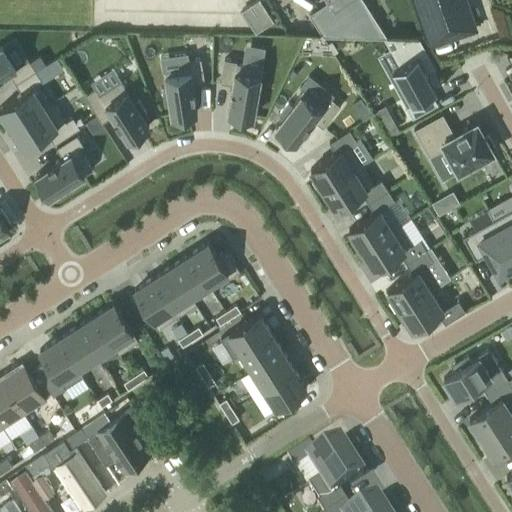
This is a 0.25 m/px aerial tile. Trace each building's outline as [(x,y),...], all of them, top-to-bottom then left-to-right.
[(253,0),(239,9),(255,33),(275,20),(262,0),(253,0)] [(327,2),(309,13),(323,35),(387,37),(363,0),(349,0),(333,11),(327,2)] [(326,0),(333,11),(349,0),(326,0)] [(466,0),(415,0),(431,44),(476,28),(466,0)] [(362,99),(392,82),(365,37),(336,54),(362,99)] [(432,93),(437,90),(426,71),(425,69),(432,65),(433,67),(435,66),(419,38),(384,38),(389,48),(399,65),(392,69),(410,101),(405,104),(412,117),(438,103),(437,102),(435,103),(430,94),(432,93)] [(0,77),(9,72),(15,83),(35,69),(29,59),(16,67),(2,46),(0,46),(0,77)] [(167,90),(163,90),(165,105),(169,104),(171,115),(197,111),(192,84),(204,82),(201,58),(188,60),(189,67),(164,70),(167,90)] [(224,61),(220,82),(232,84),(227,112),(232,112),(231,117),(247,120),(248,115),(253,116),(262,67),(237,62),(237,60),(225,58),(224,61)] [(22,93),(0,106),(0,110),(11,128),(53,101),(53,100),(49,103),(37,84),(42,80),(35,69),(15,83),(22,93)] [(95,88),(84,94),(102,121),(112,115),(127,139),(149,125),(143,115),(146,112),(138,99),(134,102),(127,90),(121,80),(99,94),(95,88)] [(282,117),(276,125),(296,141),(314,118),(324,126),(340,105),(330,97),(324,105),(304,90),(292,105),(288,102),(279,114),(282,117)] [(53,101),(11,128),(24,148),(47,133),(54,143),(74,130),(67,120),(66,121),(53,101)] [(493,151),(492,149),(495,147),(488,134),(485,136),(476,121),(454,134),(442,113),(414,129),(429,156),(445,147),(458,171),(493,151)] [(312,180),(319,191),(361,164),(349,144),(356,139),(349,129),(329,142),(336,152),(310,168),(316,177),(312,180)] [(63,157),(36,174),(50,196),(59,190),(61,194),(74,186),(72,182),(92,169),(78,148),(83,144),(76,134),(56,147),(63,157)] [(368,202),(388,189),(381,179),(374,183),(361,164),(319,191),(326,202),(330,199),(336,208),(361,192),(368,202)] [(350,240),(357,251),(400,224),(387,204),(394,199),(388,189),(368,202),(374,212),(349,228),(354,237),(350,240)] [(437,211),(459,200),(453,189),(431,199),(437,211)] [(0,233),(8,228),(6,224),(10,221),(1,208),(0,208),(0,233)] [(511,209),(511,220),(499,228),(511,251),(511,208),(511,209)] [(400,252),(406,262),(426,249),(420,239),(412,244),(400,224),(357,251),(364,262),(369,259),(374,268),(400,252)] [(499,273),(507,269),(509,272),(511,270),(511,251),(499,228),(481,238),(476,229),(463,236),(475,259),(487,252),(499,273)] [(209,241),(190,254),(211,288),(240,270),(226,249),(217,255),(209,241)] [(387,289),(393,298),(389,300),(396,311),(430,289),(431,290),(439,285),(438,284),(426,264),(433,260),(426,249),(406,262),(412,272),(387,289)] [(194,299),(211,288),(190,254),(171,265),(193,299),(194,299)] [(194,299),(193,299),(171,265),(153,277),(178,315),(196,303),(197,303),(194,299)] [(158,327),(178,315),(153,277),(134,289),(158,327)] [(407,320),(413,329),(438,312),(445,323),(465,310),(458,299),(443,309),(431,290),(430,289),(396,311),(403,322),(407,320)] [(113,345),(119,353),(138,340),(114,302),(95,314),(114,344),(113,345)] [(226,310),(230,317),(240,310),(236,304),(226,310)] [(220,323),(230,317),(226,310),(216,316),(220,323)] [(271,332),(259,313),(220,337),(233,356),(233,357),(241,352),(241,351),(271,332)] [(114,344),(95,314),(77,326),(96,356),(113,345),(114,344)] [(193,339),(203,332),(198,325),(188,332),(193,339)] [(78,367),(96,356),(77,326),(58,337),(78,367)] [(182,345),(193,339),(188,332),(178,338),(182,345)] [(252,369),(283,350),(271,332),(241,351),(241,352),(252,369)] [(78,367),(58,337),(39,349),(59,379),(78,367)] [(264,387),(294,368),(283,350),(252,369),(264,387)] [(479,382),(486,392),(508,378),(497,362),(486,367),(478,355),(471,359),(467,353),(450,364),(454,370),(443,377),(456,397),(479,382)] [(22,359),(0,373),(25,412),(43,401),(47,398),(22,359)] [(203,361),(196,365),(202,376),(209,371),(203,361)] [(138,382),(148,375),(144,368),(134,375),(138,382)] [(276,407),(296,394),(306,387),(294,368),(264,387),(276,407)] [(216,381),(209,371),(202,376),(209,386),(216,381)] [(0,420),(3,426),(25,412),(0,373),(0,420)] [(128,388),(138,382),(134,375),(124,381),(128,388)] [(469,418),(481,436),(511,416),(511,412),(503,398),(511,391),(511,384),(508,378),(486,392),(493,403),(469,418)] [(112,399),(108,392),(97,398),(102,405),(112,399)] [(225,412),(232,408),(226,398),(219,402),(225,412)] [(133,425),(143,419),(134,405),(88,437),(106,464),(116,458),(124,470),(150,452),(133,425)] [(239,418),(232,408),(225,412),(232,422),(239,418)] [(511,416),(481,436),(493,454),(511,442),(511,416)] [(81,427),(63,439),(43,452),(50,462),(70,449),(88,437),(81,427)] [(49,428),(39,435),(44,443),(54,437),(49,428)] [(29,442),(34,450),(44,443),(39,435),(29,442)] [(318,479),(350,458),(339,440),(315,455),(308,444),(286,458),(294,470),(307,461),(318,479)] [(82,502),(96,493),(89,483),(100,476),(79,444),(55,460),(82,502)] [(43,452),(26,464),(32,474),(50,462),(43,452)] [(0,467),(2,471),(12,465),(12,464),(7,456),(0,460),(0,467)] [(350,458),(318,479),(308,485),(319,503),(316,505),(320,511),(329,511),(345,502),(339,491),(362,476),(350,458)] [(0,495),(13,487),(6,477),(0,480),(0,495)] [(71,511),(79,507),(60,478),(42,490),(56,511),(71,511)] [(0,499),(0,511),(22,511),(10,493),(0,499)] [(351,511),(345,502),(329,511),(384,511),(375,497),(352,511),(351,511)]
